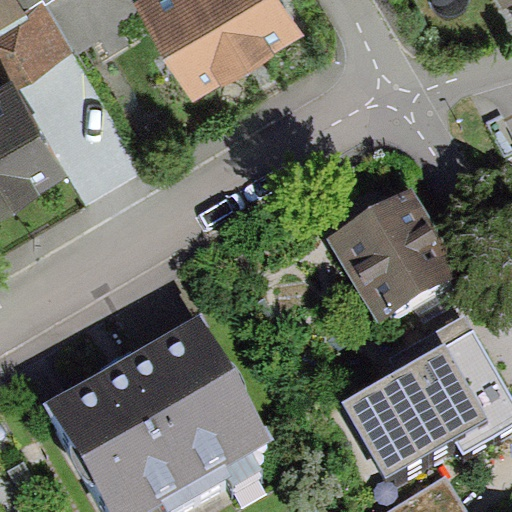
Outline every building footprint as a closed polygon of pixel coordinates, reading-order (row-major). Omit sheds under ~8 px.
[(284,0),(139,0),(186,76),(292,12),(284,0)] [(0,65),(0,177),(46,154),(0,65)] [(385,189),(308,240),(359,318),(437,268),(385,189)] [(184,318),(35,402),(97,511),(149,511),(259,451),(184,318)] [(451,356),(337,421),(381,499),(496,435),(451,356)]
